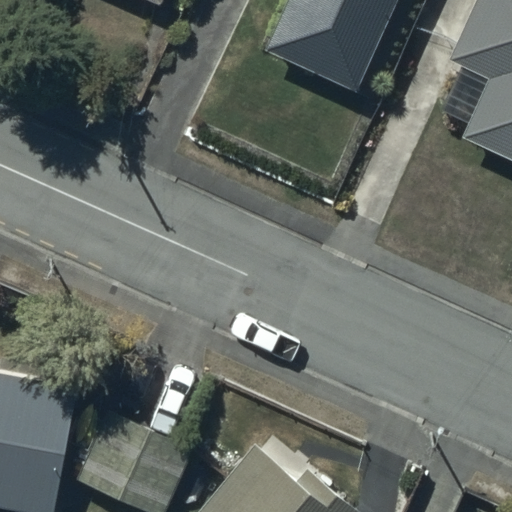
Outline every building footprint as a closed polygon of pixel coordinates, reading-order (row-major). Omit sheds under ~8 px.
[(283,0),(267,38),(359,79),(394,0),(283,0)] [(511,0),(468,0),(446,49),(463,56),(444,99),(470,111),(463,125),(511,147),(511,0)] [(78,373),(0,358),(0,490),(54,501),(78,373)] [(110,395),(76,467),(160,507),(194,435),(110,395)] [(256,430),(187,511),(363,511),(369,506),(309,456),(300,466),(256,430)]
